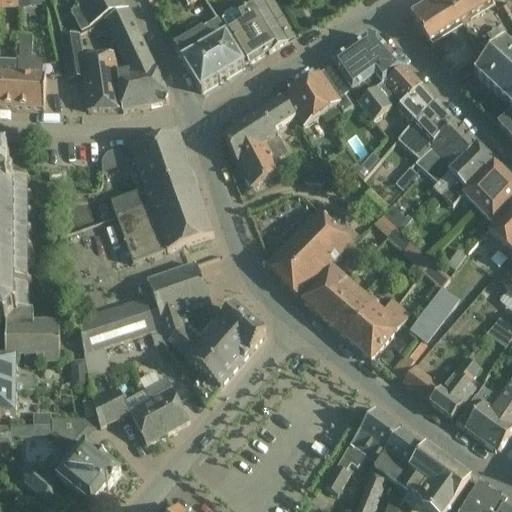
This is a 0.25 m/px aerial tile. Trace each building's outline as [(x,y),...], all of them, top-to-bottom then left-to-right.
[(17,0),(0,0),(0,10),(18,10),(17,0)] [(41,0),(18,0),(19,11),(42,8),(41,0)] [(75,0),(80,9),(71,14),(81,34),(105,22),(123,13),(116,0),(75,0)] [(274,5),(270,0),(266,0),(244,14),(239,18),(236,14),(231,13),(225,17),(223,22),(230,33),(228,35),(249,68),(268,56),(295,39),(283,20),(274,5)] [(429,46),(461,26),(445,0),(439,0),(411,18),(429,46)] [(445,0),(461,26),(494,6),(489,0),(445,0)] [(131,76),(117,78),(123,116),(165,107),(169,101),(128,14),(105,25),(124,66),(131,76)] [(228,39),(218,22),(174,49),(183,64),(183,65),(202,96),(245,70),(227,40),(228,39)] [(31,61),(32,39),(20,38),(20,39),(20,50),(19,77),(18,77),(16,111),(44,112),(45,92),(46,78),(42,78),(43,67),(35,61),(31,61)] [(123,114),(123,116),(117,78),(113,57),(82,61),(78,38),(65,40),(61,42),(62,46),(66,70),(69,83),(84,81),(86,95),(88,114),(123,114)] [(492,49),(486,38),(474,45),(481,56),(492,49)] [(381,106),(385,102),(378,92),(385,86),(404,70),(377,41),(368,40),(332,65),(343,81),(353,94),(375,78),(379,83),(366,94),(368,97),(358,106),(373,124),(387,114),(381,106)] [(511,52),(507,47),(474,80),(505,110),(492,124),(497,129),(496,130),(497,131),(498,130),(511,144),(511,52)] [(0,109),(16,111),(18,77),(19,77),(20,50),(19,63),(0,62),(0,109)] [(404,70),(385,86),(402,106),(396,111),(410,127),(436,104),(404,70)] [(339,105),(338,104),(319,77),(285,100),(305,129),(339,105)] [(285,174),(279,162),(288,157),(276,138),(299,123),(284,101),(224,141),(237,165),(256,153),(262,164),(270,159),(281,176),(285,174)] [(420,162),(428,154),(455,124),(455,123),(454,124),(436,104),(410,127),(411,128),(398,143),(420,162)] [(428,154),(436,162),(450,176),(478,149),(479,148),(455,124),(428,154)] [(130,153),(145,193),(146,193),(146,195),(171,187),(164,169),(186,161),(177,136),(130,153)] [(493,164),(478,149),(450,176),(433,192),(434,193),(437,195),(454,207),(464,197),(493,164)] [(107,177),(131,174),(128,152),(104,154),(107,177)] [(256,153),(237,165),(251,192),(281,176),(270,159),(262,164),(256,153)] [(347,153),(327,167),(336,181),(357,168),(347,153)] [(381,164),(372,157),(355,178),(360,182),(364,185),(381,164)] [(214,239),(186,161),(164,169),(171,187),(146,195),(146,193),(145,193),(111,206),(133,267),(167,255),(167,256),(214,239)] [(481,215),(494,228),(509,210),(510,211),(511,208),(511,183),(493,164),(464,197),(474,207),(481,215)] [(13,172),(10,170),(6,174),(0,173),(0,322),(4,322),(6,325),(5,358),(38,359),(38,365),(59,365),(60,324),(33,324),(33,310),(28,311),(28,283),(32,283),(32,280),(28,280),(28,266),(32,266),(32,263),(28,263),(28,249),(32,249),(32,246),(28,246),(28,232),(32,232),(32,229),(28,229),(28,201),(32,201),(32,198),(28,198),(28,187),(30,185),(28,183),(26,185),(14,185),(12,183),(9,183),(9,176),(13,172)] [(332,182),(326,171),(306,184),(306,187),(321,188),(332,182)] [(410,173),(409,172),(396,188),(404,195),(418,180),(410,173)] [(389,209),(371,192),(359,206),(377,222),(389,209)] [(511,255),(511,208),(510,211),(509,210),(494,228),(488,234),(489,234),(468,259),(474,265),(496,240),(511,255)] [(392,210),(391,210),(382,220),(395,231),(396,232),(405,222),(392,210)] [(331,227),(319,215),(280,255),(266,269),(298,302),(352,247),(359,239),(338,219),(331,227)] [(115,222),(79,229),(82,243),(118,235),(115,222)] [(403,258),(412,248),(396,232),(387,242),(403,258)] [(412,248),(403,258),(422,275),(430,265),(412,248)] [(346,282),(348,283),(368,260),(358,251),(341,270),(344,273),(340,278),(333,270),(312,292),(301,304),(315,316),(346,282)] [(440,293),(449,282),(430,265),(422,275),(440,293)] [(190,360),(212,335),(196,322),(193,313),(211,306),(196,268),(148,287),(161,326),(164,325),(172,346),(190,360)] [(511,275),(503,287),(511,295),(511,275)] [(315,316),(334,333),(364,298),(348,283),(346,282),(315,316)] [(461,305),(443,291),(409,336),(427,349),(461,305)] [(364,298),(334,333),(346,342),(362,322),(374,332),(386,316),(388,318),(398,306),(393,302),(383,314),(364,298)] [(151,337),(155,350),(170,346),(167,341),(161,326),(160,321),(157,312),(150,314),(146,301),(93,318),(92,318),(85,321),(79,323),(86,365),(86,366),(88,374),(89,382),(112,376),(110,369),(105,353),(151,337)] [(362,322),(346,342),(371,364),(401,329),(411,317),(398,306),(388,318),(386,316),(374,332),(362,322)] [(210,404),(220,393),(266,340),(251,327),(242,320),(239,317),(232,311),(212,335),(190,360),(190,361),(188,364),(204,377),(197,385),(193,391),(206,409),(210,404)] [(506,348),(511,339),(511,331),(501,323),(489,337),(506,348)] [(0,361),(0,392),(30,394),(35,394),(35,381),(16,381),(16,362),(0,361)] [(462,369),(442,391),(429,407),(451,424),(461,411),(462,412),(476,393),(469,388),(476,379),(481,372),(468,362),(462,369)] [(87,392),(85,363),(71,364),(73,393),(87,392)] [(429,407),(442,391),(415,371),(403,387),(429,407)] [(154,375),(139,383),(151,405),(169,438),(190,427),(166,383),(160,386),(154,375)] [(504,405),(511,410),(511,388),(502,402),(505,404),(504,405)] [(129,417),(117,389),(104,395),(92,399),(102,433),(118,424),(130,418),(129,417)] [(30,394),(0,392),(0,416),(16,417),(17,394),(30,394)] [(505,404),(502,402),(499,406),(481,393),(476,401),(456,427),(495,455),(500,454),(511,436),(511,410),(504,405),(505,404)] [(93,403),(83,404),(85,422),(95,420),(93,403)] [(129,417),(130,418),(137,432),(146,448),(147,450),(169,438),(151,405),(129,417)] [(377,467),(402,434),(375,414),(349,451),(325,492),(339,501),(352,478),(347,476),(352,468),(358,473),(367,460),(377,467)] [(0,439),(11,440),(11,429),(0,428),(0,439)] [(428,452),(402,434),(377,467),(375,471),(358,511),(375,511),(388,481),(399,489),(392,501),(387,511),(400,511),(407,495),(419,479),(411,474),(428,452)] [(86,448),(66,473),(63,470),(65,468),(56,461),(43,478),(37,473),(30,474),(25,480),(26,487),(46,503),(53,502),(58,497),(57,489),(52,485),(56,479),(59,481),(58,482),(92,510),(107,492),(108,492),(121,477),(86,448)] [(419,479),(407,495),(424,507),(423,510),(426,511),(450,511),(459,500),(471,483),(428,452),(411,474),(419,479)] [(503,511),(506,507),(508,505),(480,486),(463,511),(462,511),(503,511)]
